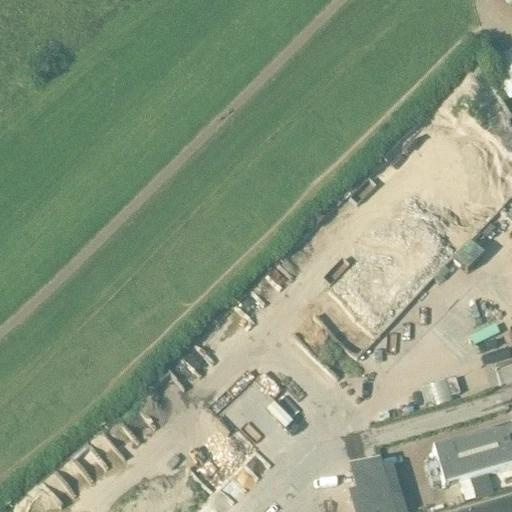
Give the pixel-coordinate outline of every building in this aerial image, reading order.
[(511,52),(494,60),(511,99),(511,98),(511,52)] [(437,407),(453,403),(448,383),(432,388),(437,407)] [(510,429),(432,451),(443,489),(511,469),(511,434),(511,435),(510,429)] [(391,511),(376,461),(344,470),(351,493),(345,495),(349,511),(391,511)] [(488,478),(470,483),(475,502),(493,497),(488,478)] [(511,511),(511,500),(472,511),(511,511)]
